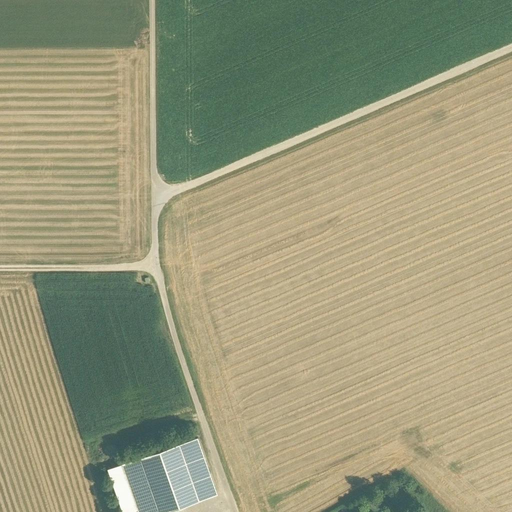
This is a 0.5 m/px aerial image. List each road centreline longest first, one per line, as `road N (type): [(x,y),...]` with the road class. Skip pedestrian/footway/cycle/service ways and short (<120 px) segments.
road 1 (track): [(511,48),(154,200)]
road 2 (track): [(154,200),(156,267),(234,511)]
road 3 (track): [(152,0),(154,200)]
road 4 (track): [(0,269),(156,267)]
